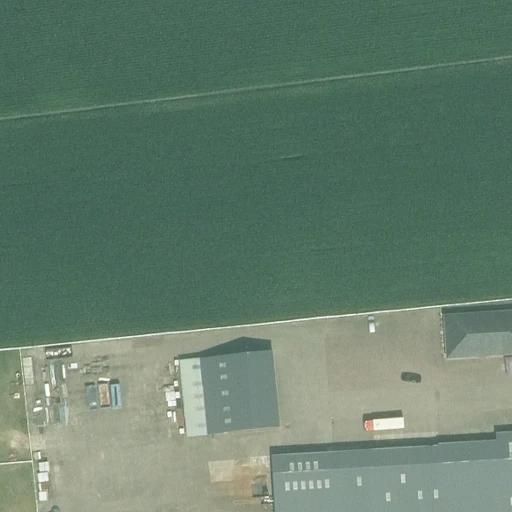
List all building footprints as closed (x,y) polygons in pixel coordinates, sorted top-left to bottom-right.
[(511,354),(511,316),(445,321),(447,359),(511,354)] [(206,437),(279,429),(271,352),(198,360),(206,437)] [(174,414),(161,415),(163,439),(176,438),(174,414)] [(43,435),(67,432),(66,422),(42,425),(43,435)] [(511,511),(511,437),(500,438),(501,447),(268,462),(271,511),(511,511)]
